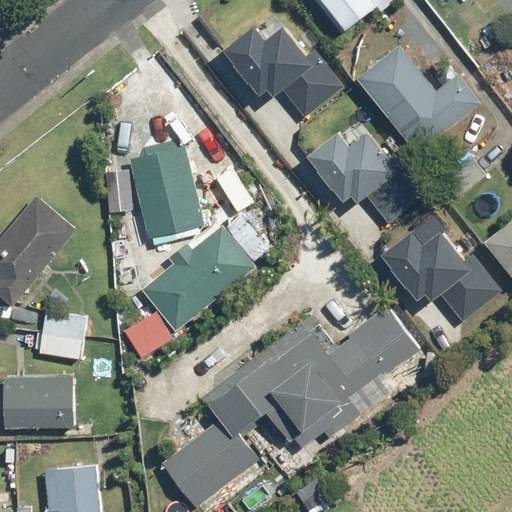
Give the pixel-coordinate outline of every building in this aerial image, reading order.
[(383,4),(379,0),(319,0),(346,33),(383,4)] [(347,79),(300,21),(277,40),(266,25),(227,56),(263,101),(283,85),(305,112),(347,79)] [(421,149),(484,102),(463,74),(441,90),(404,44),(363,76),(421,149)] [(430,195),(351,97),(307,133),(386,231),(430,195)] [(188,143),(132,158),(134,169),(152,237),(157,235),(157,243),(181,242),(180,229),(208,222),(188,143)] [(461,196),(486,174),(475,161),(449,183),(461,196)] [(136,206),(134,169),(111,170),(113,207),(136,206)] [(0,290),(16,304),(81,226),(41,193),(4,238),(0,234),(0,277),(0,278),(0,290)] [(245,214),(231,226),(258,258),(272,246),(245,214)] [(198,246),(192,239),(174,255),(179,262),(146,290),(181,330),(260,263),(256,259),(229,227),(225,222),(198,246)] [(511,223),(493,239),(511,262),(511,223)] [(508,286),(461,228),(438,246),(427,232),(388,263),(424,308),(444,292),(467,319),(508,286)] [(301,445),(422,353),(388,309),(333,351),(318,331),(216,404),(225,416),(162,458),(194,506),(264,459),(245,431),(274,410),(301,445)] [(87,357),(91,315),(50,311),(47,353),(87,357)] [(81,375),(10,373),(9,425),(80,427),(81,375)] [(102,511),(101,463),(48,464),(50,507),(65,507),(65,511),(102,511)]
